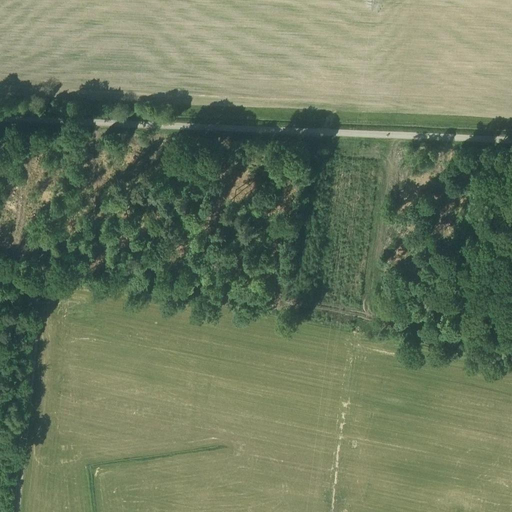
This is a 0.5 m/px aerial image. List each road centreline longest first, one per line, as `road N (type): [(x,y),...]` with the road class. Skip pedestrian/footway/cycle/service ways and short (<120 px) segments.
road 1 (unclassified): [(511,143),(0,120)]
road 2 (track): [(0,273),(24,282),(35,304),(15,511)]
